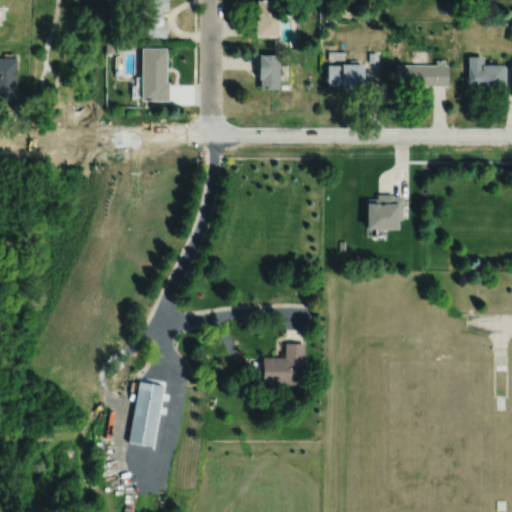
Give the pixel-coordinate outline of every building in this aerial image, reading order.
[(166,0),(141,0),(141,35),(159,35),(159,36),(165,36),(165,31),(167,31),(167,25),(165,25),(165,20),(160,20),(160,10),(166,10),(166,0)] [(257,0),(257,11),(255,11),(255,33),(257,33),(257,36),(272,36),(272,33),(278,33),(278,11),(277,11),(277,4),(276,4),(276,0),(257,0)] [(105,42),(105,51),(113,51),(113,42),(105,42)] [(140,46),(140,99),(168,99),(168,81),(165,81),(165,46),(140,46)] [(327,50),(327,58),(343,58),(343,50),(327,50)] [(368,51),(368,61),(377,61),(377,52),(368,51)] [(258,52),(258,78),(259,78),(259,87),(279,87),(279,53),(258,52)] [(466,54),(466,84),(479,84),(479,85),(502,85),(502,84),(505,84),(505,64),(502,64),(502,63),(481,63),(481,54),(466,54)] [(0,95),(14,95),(14,56),(0,56),(0,95)] [(326,63),(326,83),(341,83),(341,85),(361,85),(361,84),(363,84),(364,64),(362,64),(362,62),(357,62),(357,58),(348,58),(348,62),(341,62),(341,63),(326,63)] [(395,63),(395,84),(446,84),(446,63),(442,63),(442,58),(434,58),(434,63),(395,63)] [(366,198),(366,228),(378,228),(378,229),(386,229),(386,228),(398,228),(398,218),(402,218),(402,195),(393,195),(393,194),(377,194),(377,198),(366,198)] [(262,358),(262,385),(300,386),(300,362),(304,362),(305,344),(285,343),(285,358),(262,358)] [(137,380),(127,442),(152,446),(163,384),(137,380)] [(496,499),(496,510),(505,510),(505,499),(496,499)]
